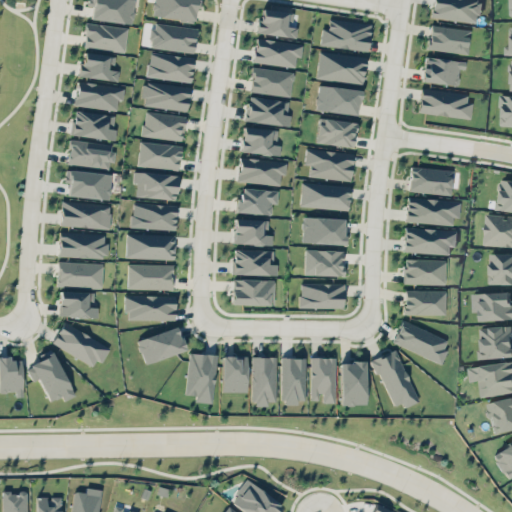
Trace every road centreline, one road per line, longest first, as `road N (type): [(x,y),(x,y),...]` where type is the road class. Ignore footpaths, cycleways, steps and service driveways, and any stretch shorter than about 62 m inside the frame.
road 1 (tertiary): [(0,444),(287,444),(383,468),(465,511)]
road 2 (residential): [(229,0),(207,168),(201,325)]
road 3 (residential): [(23,323),(32,182),(58,0)]
road 4 (residential): [(371,326),(376,197),(400,5)]
road 5 (residential): [(201,325),(371,326)]
road 6 (residential): [(383,135),(511,155)]
